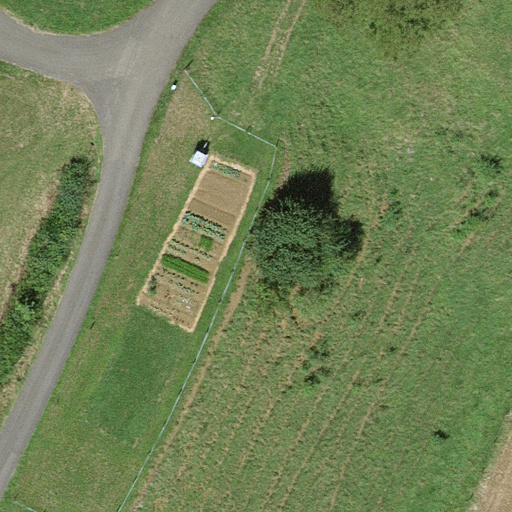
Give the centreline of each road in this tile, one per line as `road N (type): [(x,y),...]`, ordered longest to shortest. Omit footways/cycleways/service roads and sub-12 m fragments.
road 1 (unclassified): [(131,53),(103,183),(0,437)]
road 2 (track): [(131,53),(27,49),(0,35)]
